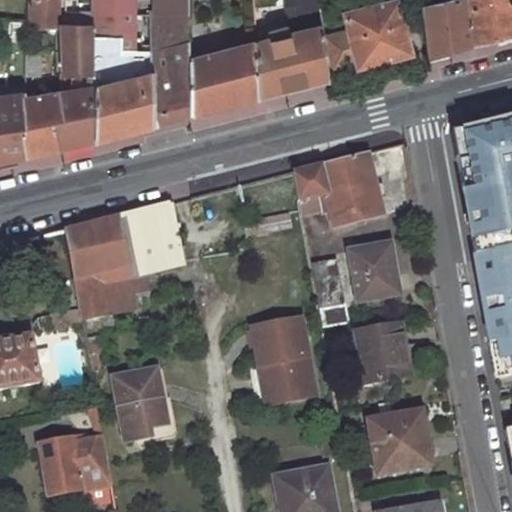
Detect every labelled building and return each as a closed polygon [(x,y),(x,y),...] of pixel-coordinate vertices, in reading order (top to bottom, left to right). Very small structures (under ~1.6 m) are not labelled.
[(33,0),(33,17),(57,18),(57,0),(33,0)] [(94,0),(83,0),(83,20),(94,20),(94,0)] [(94,0),(94,20),(94,139),(190,113),(189,56),(188,0),(154,0),(155,53),(143,54),(143,49),(137,50),(136,0),(94,0)] [(318,0),(283,0),(287,26),(267,31),(268,37),(255,40),(259,96),(328,79),(321,17),(318,0)] [(345,12),(321,17),(333,68),(358,61),(359,65),(411,52),(397,0),(394,0),(368,6),(367,0),(341,0),(342,0),(345,12)] [(420,0),(427,54),(474,42),(467,0),(444,0),(436,2),(435,0),(420,0)] [(511,0),(467,0),(474,42),(511,31),(511,0)] [(65,91),(61,91),(61,147),(94,139),(94,20),(83,20),(64,19),(65,91)] [(25,22),(12,23),(13,33),(26,32),(25,22)] [(58,29),(49,29),(49,26),(28,26),(28,44),(43,43),(57,43),(58,29)] [(255,40),(189,56),(190,113),(259,96),(255,40)] [(43,43),(28,44),(27,75),(42,75),(43,43)] [(61,91),(27,95),(26,155),(61,147),(61,91)] [(27,92),(0,96),(0,160),(26,155),(27,95),(27,92)] [(511,117),(451,134),(472,256),(479,255),(509,248),(511,247),(511,117)] [(361,155),(289,173),(300,222),(327,216),(332,229),(379,215),(361,155)] [(170,203),(122,215),(130,254),(134,254),(138,275),(183,264),(170,203)] [(249,235),(291,228),(288,214),(247,221),(249,235)] [(122,215),(114,217),(125,269),(100,274),(102,283),(123,278),(138,275),(134,254),(130,254),(122,215)] [(114,217),(65,229),(90,360),(104,357),(102,345),(97,346),(93,323),(128,315),(125,295),(123,278),(102,283),(100,274),(125,269),(114,217)] [(388,245),(347,252),(354,289),(356,303),(397,295),(388,245)] [(511,247),(509,248),(479,255),(488,298),(480,300),(494,375),(511,371),(511,247)] [(472,256),(480,300),(488,298),(479,255),(472,256)] [(333,260),(308,265),(315,297),(339,292),(333,260)] [(138,275),(123,278),(125,295),(141,292),(138,275)] [(339,292),(315,297),(321,328),(346,323),(339,292)] [(66,318),(49,320),(51,336),(68,333),(66,318)] [(298,318),(250,328),(258,365),(263,364),(271,403),(314,395),(298,318)] [(397,320),(356,328),(365,377),(407,369),(397,320)] [(29,339),(0,343),(0,391),(37,385),(29,339)] [(104,357),(90,360),(93,375),(102,373),(100,361),(105,360),(104,357)] [(179,441),(166,374),(159,375),(169,428),(152,433),(153,441),(154,446),(179,441)] [(159,375),(115,383),(128,446),(153,441),(152,433),(169,428),(159,375)] [(421,408),(412,410),(422,465),(432,463),(421,408)] [(412,410),(368,419),(379,475),(422,465),(412,410)] [(114,487),(105,439),(91,442),(76,444),(76,440),(43,446),(52,498),(114,487)] [(338,511),(332,475),(277,484),(282,511),(338,511)] [(441,511),(440,503),(396,511),(441,511)]
